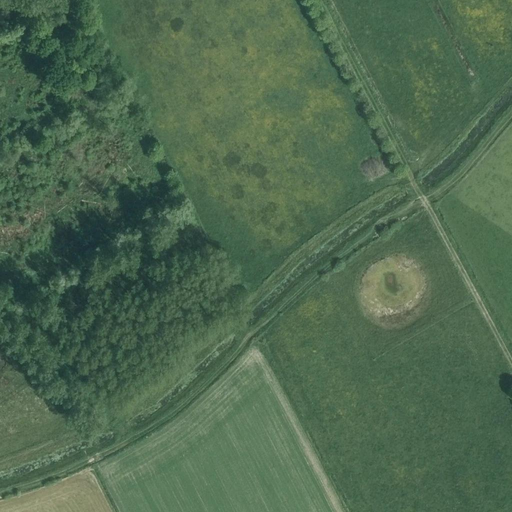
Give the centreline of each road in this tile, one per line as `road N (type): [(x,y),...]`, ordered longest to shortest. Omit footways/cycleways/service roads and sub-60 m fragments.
road 1 (track): [(511,114),(436,193),(313,276),(167,420),(0,492)]
road 2 (track): [(511,363),(424,199)]
